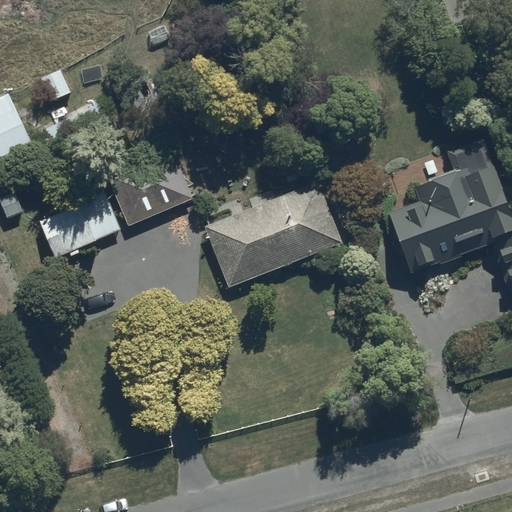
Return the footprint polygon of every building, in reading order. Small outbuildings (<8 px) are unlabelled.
[(59,68),(39,77),(50,101),(71,91),(59,68)] [(10,93),(0,96),(0,164),(35,149),(10,93)] [(98,101),(34,131),(43,149),(106,119),(98,101)] [(415,187),(420,201),(390,213),(413,272),(496,239),(494,235),(511,227),(511,212),(482,136),(449,149),(456,167),(430,177),(431,181),(415,187)] [(192,197),(171,146),(107,172),(128,224),(192,197)] [(316,181),(205,225),(229,286),(341,242),(316,181)] [(10,183),(0,187),(0,205),(6,218),(23,210),(10,183)] [(103,191),(39,219),(55,256),(69,251),(70,254),(78,251),(77,247),(120,229),(103,191)] [(511,289),(511,236),(492,244),(510,290),(511,289)]
